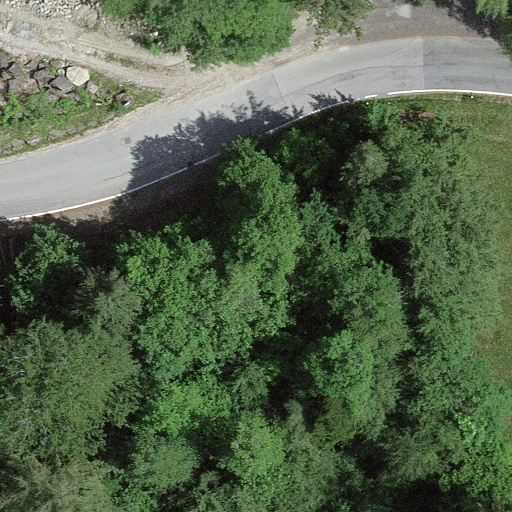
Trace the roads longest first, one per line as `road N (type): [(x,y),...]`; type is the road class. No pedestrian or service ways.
road 1 (unclassified): [(0,195),(54,184),(360,67),(511,65)]
road 2 (track): [(0,18),(165,57),(219,43)]
road 3 (track): [(170,0),(219,43),(259,103)]
